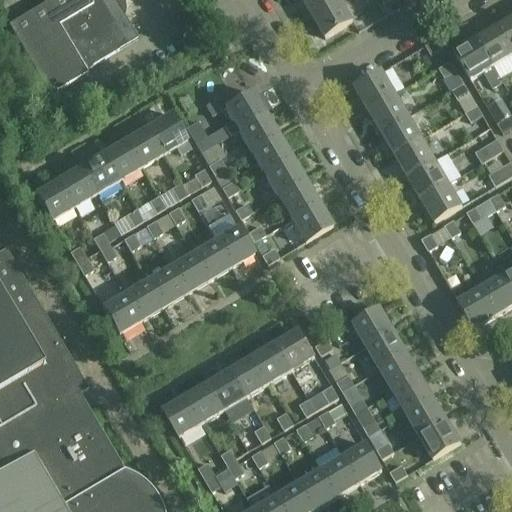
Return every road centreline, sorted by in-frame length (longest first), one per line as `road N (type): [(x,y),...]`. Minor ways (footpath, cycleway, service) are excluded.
road 1 (residential): [(392,244),(300,90)]
road 2 (residential): [(300,90),(453,0)]
road 3 (residential): [(475,386),(392,244)]
